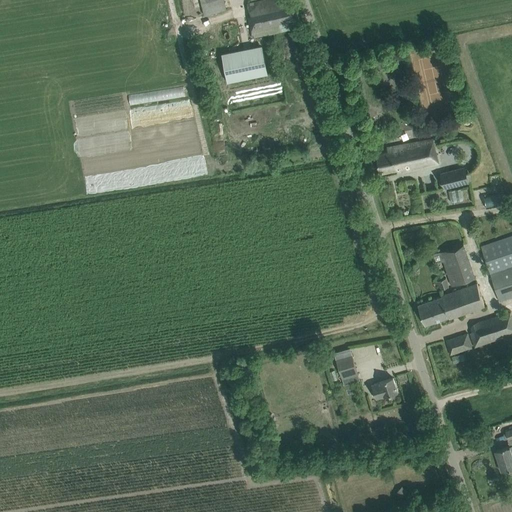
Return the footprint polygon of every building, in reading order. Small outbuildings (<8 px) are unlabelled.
[(224,0),(200,0),(205,15),(226,9),(224,0)] [(247,17),(252,38),(292,30),(302,28),(294,0),(264,0),(249,4),(247,4),(249,17),(247,17)] [(264,46),(224,54),(230,83),(271,75),(264,46)] [(260,102),(260,93),(238,93),(238,102),(260,102)] [(438,162),(435,144),(434,139),(387,147),(388,151),(376,154),(380,173),(401,168),(402,172),(438,162)] [(473,148),(450,151),(451,157),(474,154),(473,148)] [(468,183),(465,167),(440,173),(444,188),(468,183)] [(511,205),(511,200),(511,198),(489,202),(490,209),(511,205)] [(511,235),(481,246),(500,301),(511,296),(511,235)] [(442,257),(451,285),(470,279),(476,276),(464,244),(440,252),(442,257)] [(438,280),(441,289),(449,286),(446,278),(444,278),(442,274),(439,275),(440,280),(438,280)] [(450,318),(485,306),(477,283),(457,290),(456,288),(454,289),(455,291),(442,295),(442,296),(418,305),(425,325),(449,317),(450,318)] [(476,328),(471,329),(477,346),(511,335),(511,314),(511,311),(483,320),(474,322),(476,328)] [(475,346),(470,332),(446,340),(451,354),(475,346)] [(352,354),(336,359),(341,375),(356,370),(352,354)] [(468,354),(455,357),(457,365),(470,361),(468,354)] [(380,382),(371,384),(374,392),(376,398),(384,396),(398,392),(393,377),(380,382)] [(495,451),(496,454),(498,453),(499,457),(497,458),(502,471),(511,468),(511,428),(505,431),(508,439),(508,440),(510,446),(495,451)] [(399,492),(402,500),(411,497),(408,489),(399,492)]
